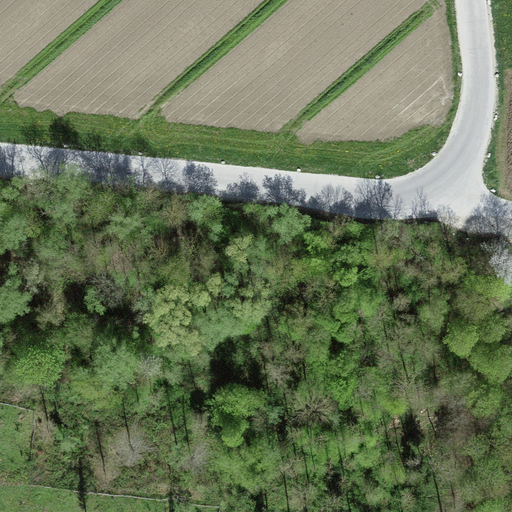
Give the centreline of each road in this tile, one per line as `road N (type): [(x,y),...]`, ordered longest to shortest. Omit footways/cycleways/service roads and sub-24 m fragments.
road 1 (unclassified): [(0,156),(368,196),(432,189)]
road 2 (unclassified): [(432,189),(454,175),(472,132),(466,0)]
